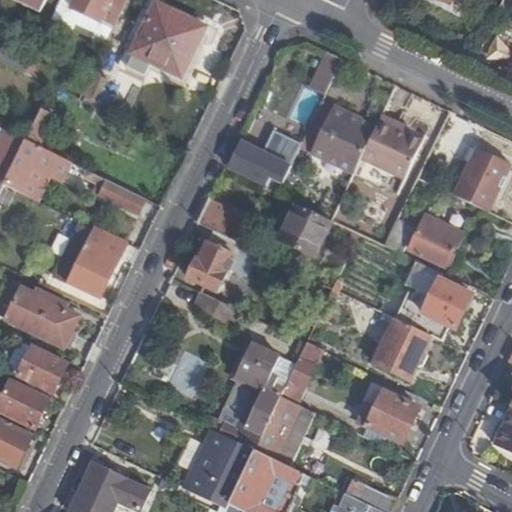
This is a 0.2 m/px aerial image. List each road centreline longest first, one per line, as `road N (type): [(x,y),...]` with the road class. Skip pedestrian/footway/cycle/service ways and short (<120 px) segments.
road 1 (residential): [(37,511),(282,0)]
road 2 (residential): [(336,25),(511,109)]
road 3 (residential): [(439,463),(511,311)]
